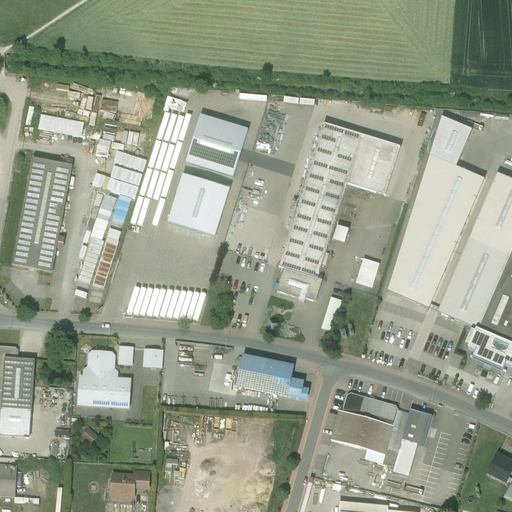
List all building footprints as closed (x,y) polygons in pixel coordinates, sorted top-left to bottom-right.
[(155,120),(160,95),(105,83),(100,107),(124,112),(122,122),(143,127),(145,117),(155,120)] [(478,127),(508,127),(509,114),(478,113),(478,127)] [(83,124),(42,116),(39,129),(81,137),(83,124)] [(248,131),(200,116),(186,164),(191,166),(234,179),(248,131)] [(168,138),(182,142),(187,127),(173,123),(168,138)] [(401,148),(324,125),(312,163),(351,175),(347,185),(386,197),(401,148)] [(106,127),(105,140),(151,145),(152,132),(106,127)] [(153,165),(171,168),(173,158),(169,157),(168,162),(159,160),(160,154),(155,153),(153,165)] [(430,157),(388,293),(394,295),(429,310),(440,283),(484,180),(439,161),(438,161),(431,158),(431,161),(431,157),(430,157)] [(72,167),(33,160),(13,266),(52,274),(72,167)] [(312,163),(279,269),(284,270),(318,281),(318,280),(347,185),(351,175),(312,163)] [(511,181),(497,175),(473,231),(511,248),(511,181)] [(230,190),(183,176),(168,225),(215,239),(230,190)] [(114,194),(104,235),(128,241),(137,199),(114,194)] [(351,242),(355,229),(343,226),(339,239),(351,242)] [(510,257),(470,239),(438,314),(476,330),(478,331),(510,257)] [(511,253),(510,257),(478,331),(479,331),(511,345),(511,253)] [(376,288),(383,264),(367,259),(359,283),(376,288)] [(318,281),(284,270),(277,293),(299,300),(298,302),(304,304),(306,300),(316,303),(322,282),(318,280),(318,281)] [(335,332),(345,301),(334,297),(324,329),(335,332)] [(511,345),(479,331),(478,331),(476,330),(475,333),(471,331),(465,346),(469,348),(468,350),(475,353),(474,355),(505,369),(506,366),(511,368),(511,345)] [(122,366),(136,366),(137,347),(122,347),(122,366)] [(15,350),(0,349),(0,390),(2,390),(4,359),(16,360),(17,352),(15,350)] [(147,368),(166,368),(167,350),(147,350),(147,368)] [(112,354),(93,353),(89,356),(89,368),(84,372),(83,378),(80,378),(78,406),(129,409),(131,381),(117,381),(118,375),(114,370),(114,357),(112,354)] [(293,368),(243,357),(237,388),(277,396),(280,379),(291,381),(293,368)] [(16,360),(4,359),(2,390),(1,410),(32,412),(35,361),(16,360)] [(291,381),(280,379),(277,396),(306,402),(308,392),(302,390),(303,384),(291,381)] [(396,407),(351,395),(347,397),(342,413),(339,412),(331,442),(367,452),(385,457),(398,411),(396,407)] [(432,418),(410,411),(402,441),(423,447),(432,418)] [(85,436),(94,444),(100,436),(91,429),(85,436)] [(385,457),(367,452),(365,460),(383,465),(385,457)] [(511,471),(511,463),(498,456),(488,475),(506,484),(511,471)] [(167,482),(179,482),(180,460),(168,459),(167,482)] [(17,468),(0,466),(0,497),(15,499),(17,468)] [(149,474),(135,473),(134,478),(135,478),(134,488),(148,489),(149,474)] [(134,478),(113,476),(112,493),(121,494),(124,497),(134,498),(134,488),(135,478),(134,478)]
